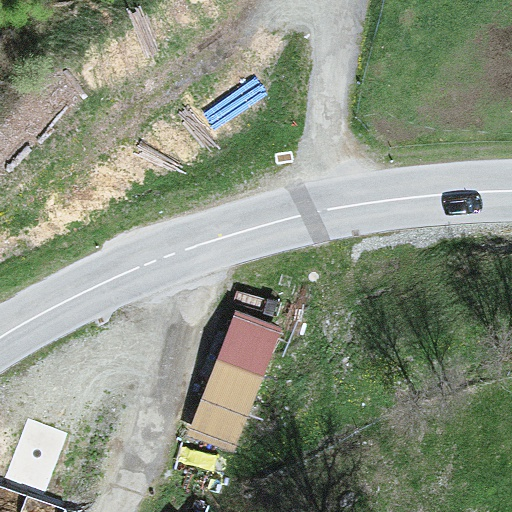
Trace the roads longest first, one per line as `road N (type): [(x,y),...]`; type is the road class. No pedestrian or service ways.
road 1 (tertiary): [(511,200),(331,220),(173,260),(42,311),(0,347)]
road 2 (track): [(331,220),(338,15),(346,0)]
